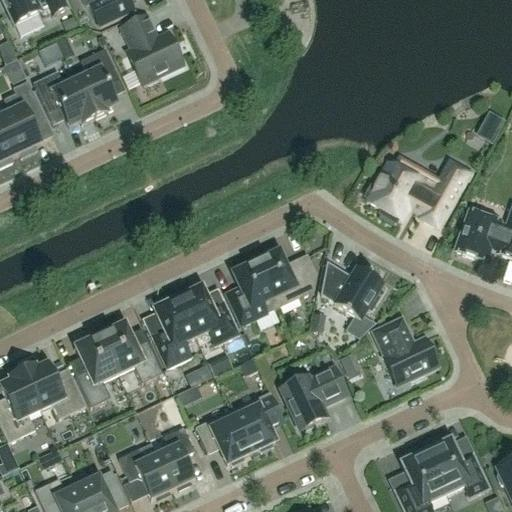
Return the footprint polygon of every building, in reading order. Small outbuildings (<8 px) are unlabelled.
[(49,17),(50,20),(66,12),(60,0),(0,0),(0,3),(12,29),(38,17),(40,21),(49,17)] [(132,15),(126,4),(134,0),(94,0),(96,3),(87,8),(98,31),(132,15)] [(125,57),(139,88),(142,87),(146,89),(155,85),(156,80),(180,69),(176,60),(178,57),(174,47),(170,47),(166,38),(154,44),(151,39),(152,38),(144,20),(119,32),(130,55),(125,57)] [(71,79),(92,123),(104,118),(103,114),(114,109),(107,94),(108,90),(118,85),(103,53),(78,65),(85,79),(74,85),(71,79)] [(114,68),(121,87),(133,82),(126,63),(114,68)] [(92,123),(71,79),(59,85),(55,76),(31,87),(45,118),(55,114),(59,115),(66,131),(78,126),(79,129),(92,123)] [(0,119),(0,132),(13,161),(17,159),(19,162),(35,155),(33,151),(39,149),(28,126),(41,120),(25,85),(10,92),(13,98),(1,103),(7,116),(0,119)] [(13,161),(0,132),(0,171),(11,166),(9,163),(13,161)] [(407,212),(418,219),(417,221),(437,232),(468,177),(448,165),(434,189),(412,177),(410,182),(385,168),(375,185),(372,183),(362,200),(366,202),(364,205),(379,214),(377,217),(394,226),(396,223),(400,225),(407,212)] [(496,255),(495,257),(511,262),(511,208),(511,209),(504,230),(497,228),(497,226),(467,215),(453,255),(483,265),(488,252),(496,255)] [(253,266),(275,312),(311,295),(314,279),(305,258),(283,269),(277,255),(272,257),(271,253),(256,260),(258,263),(253,266)] [(275,312),(253,266),(248,268),(246,265),(232,271),(234,275),(230,277),(237,292),(224,298),(239,330),(275,312)] [(365,312),(369,315),(377,301),(374,299),(381,287),(355,271),(347,284),(342,281),(343,278),(325,266),(319,299),(332,307),(332,308),(358,324),(365,312)] [(180,301),(175,303),(194,342),(199,339),(208,342),(212,350),(237,339),(221,307),(212,311),(207,310),(199,292),(194,294),(192,290),(178,297),(180,301)] [(194,342),(175,303),(171,305),(169,301),(155,308),(157,312),(152,314),(160,332),(159,336),(149,341),(164,373),(189,361),(185,353),(188,344),(194,342)] [(97,339),(116,379),(132,372),(139,388),(161,378),(145,345),(134,350),(123,327),(119,329),(117,325),(104,332),(106,335),(97,339)] [(423,344),(410,350),(398,325),(373,337),(385,362),(382,363),(394,389),(407,382),(408,385),(423,379),(421,376),(435,369),(423,344)] [(116,379),(97,339),(89,343),(87,340),(74,346),(76,349),(72,351),(83,374),(73,379),(88,412),(108,403),(101,386),(116,379)] [(346,354),(334,358),(342,382),(355,377),(346,354)] [(215,385),(238,375),(233,362),(210,372),(215,385)] [(32,370),(20,376),(38,415),(48,410),(51,411),(57,423),(84,411),(70,381),(55,388),(45,368),(34,374),(32,370)] [(324,404),(326,407),(344,399),(332,373),(306,384),(305,382),(279,394),(298,434),(300,432),(301,435),(312,430),(311,428),(324,421),(317,408),(324,404)] [(38,415),(20,376),(7,382),(9,385),(0,389),(0,395),(7,411),(0,414),(0,435),(6,447),(33,435),(26,420),(38,415)] [(267,397),(229,415),(249,457),(257,453),(259,457),(271,451),(269,447),(273,446),(268,434),(282,427),(278,419),(267,397)] [(149,401),(133,410),(139,422),(156,414),(149,401)] [(249,457),(229,415),(193,432),(203,454),(215,448),(224,468),(228,467),(230,470),(242,465),(241,461),(249,457)] [(154,459),(170,494),(175,492),(176,494),(188,489),(187,486),(192,484),(181,461),(192,456),(181,432),(161,442),(167,454),(154,459)] [(431,452),(423,456),(444,499),(462,491),(467,501),(486,492),(470,458),(460,462),(456,461),(448,444),(445,446),(444,445),(440,443),(432,447),(430,451),(431,452)] [(170,494),(154,459),(142,465),(136,454),(116,463),(127,486),(138,481),(149,504),(154,502),(155,504),(167,499),(166,496),(170,494)] [(444,499),(423,456),(416,459),(415,458),(411,457),(403,461),(401,465),(402,466),(399,467),(407,484),(405,488),(393,494),(401,511),(427,511),(426,508),(444,499)] [(511,461),(507,460),(500,464),(498,469),(494,471),(497,476),(495,481),(498,488),(504,490),(511,507),(511,461)] [(197,469),(204,487),(220,481),(214,463),(197,469)] [(74,491),(83,511),(111,511),(110,509),(122,503),(109,475),(74,491)] [(83,511),(74,491),(63,496),(57,483),(33,495),(40,511),(83,511)]
